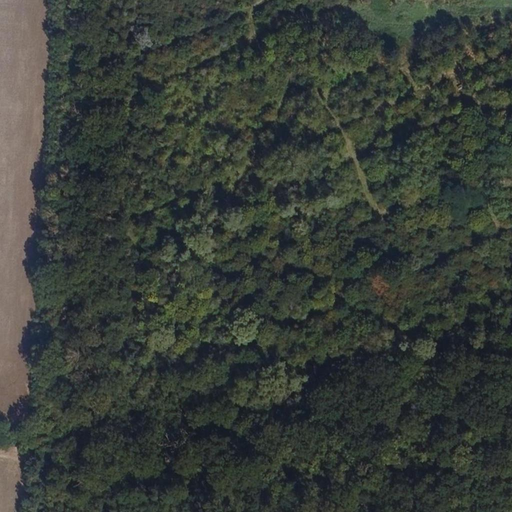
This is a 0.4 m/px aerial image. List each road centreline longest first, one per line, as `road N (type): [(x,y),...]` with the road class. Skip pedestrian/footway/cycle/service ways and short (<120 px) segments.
road 1 (track): [(41,511),(55,446),(83,0)]
road 2 (track): [(55,446),(148,464),(387,459),(511,441)]
